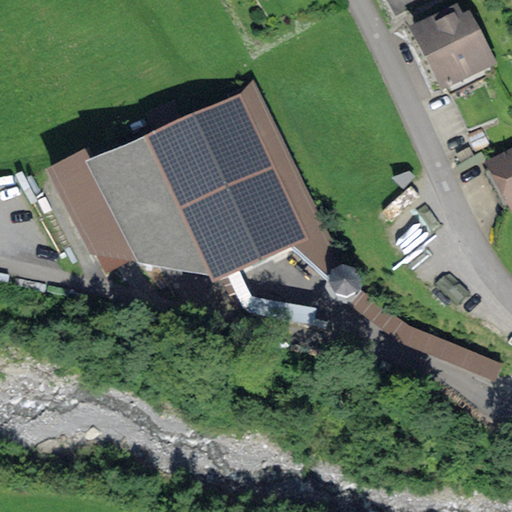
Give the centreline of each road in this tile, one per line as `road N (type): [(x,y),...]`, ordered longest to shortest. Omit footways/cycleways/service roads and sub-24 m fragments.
road 1 (residential): [(352,0),(480,263),(511,301)]
road 2 (track): [(175,317),(0,265)]
